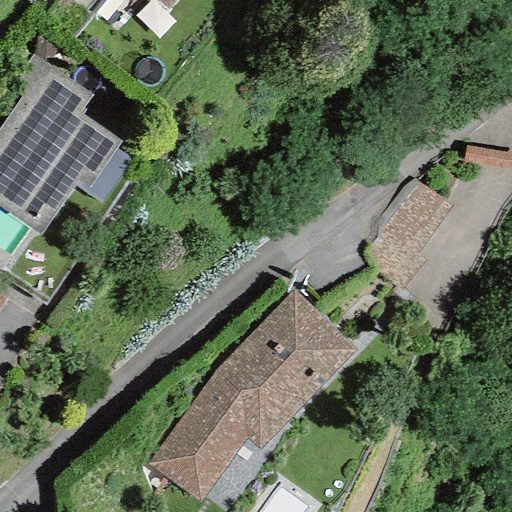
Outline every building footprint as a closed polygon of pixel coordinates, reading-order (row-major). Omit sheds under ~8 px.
[(156,0),(168,9),(175,0),(156,0)] [(20,99),(0,127),(0,208),(39,235),(73,187),(100,204),(130,160),(115,150),(120,141),(80,112),(92,95),(31,55),(6,89),(20,99)] [(511,169),(511,153),(465,146),(463,161),(511,169)] [(364,250),(374,273),(401,292),(423,261),(414,256),(450,206),(414,179),(403,185),(378,219),(376,239),(364,250)] [(215,370),(146,465),(199,504),(247,439),(259,450),(355,350),(292,292),(215,370)]
